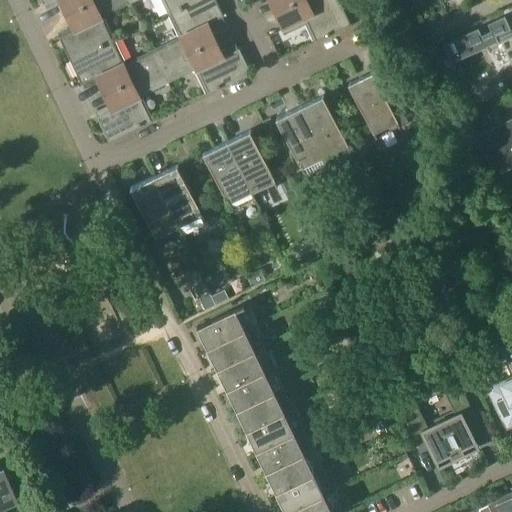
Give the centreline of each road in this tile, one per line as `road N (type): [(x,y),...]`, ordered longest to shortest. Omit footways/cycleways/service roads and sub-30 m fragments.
road 1 (residential): [(17,0),(96,166),(277,81),(239,0)]
road 2 (unclassified): [(263,511),(125,229)]
road 3 (residential): [(129,511),(0,235)]
